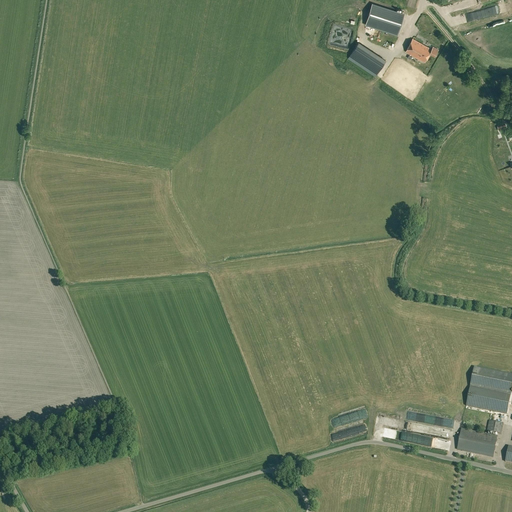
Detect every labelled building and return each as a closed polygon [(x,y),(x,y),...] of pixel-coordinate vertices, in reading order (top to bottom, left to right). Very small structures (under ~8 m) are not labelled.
[(406,0),(389,0),(390,1),(395,3),(394,7),(393,6),(392,10),(395,11),(397,4),(398,4),(399,1),(402,2),(402,1),(406,2),(406,0)] [(399,13),(372,4),(365,24),(376,28),(393,33),(397,35),(404,15),(399,13)] [(375,33),(373,40),(396,47),(398,40),(375,33)] [(431,50),(412,39),(405,51),(424,62),(429,53),(434,56),(438,50),(433,47),(431,50)] [(386,60),(358,42),(348,59),(375,77),(386,60)] [(471,386),(511,395),(511,389),(511,374),(475,366),(471,386)] [(506,416),(511,395),(471,386),(466,408),(506,416)] [(501,434),(504,423),(489,420),(487,431),(501,434)] [(493,457),(498,436),(461,429),(457,449),(493,457)]
